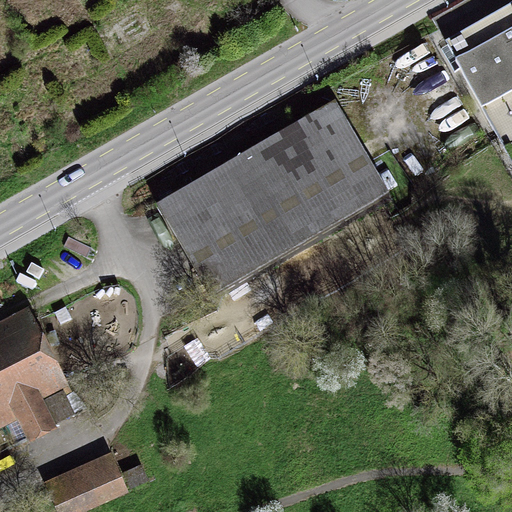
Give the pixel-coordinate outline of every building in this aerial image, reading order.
[(511,0),(444,39),(504,145),(511,140),(511,0)] [(329,110),(139,217),(194,314),(383,207),(329,110)] [(22,320),(0,330),(0,418),(14,411),(28,438),(71,416),(22,320)] [(106,460),(49,485),(60,511),(79,511),(121,493),(106,460)] [(140,466),(126,473),(133,488),(148,480),(140,466)]
